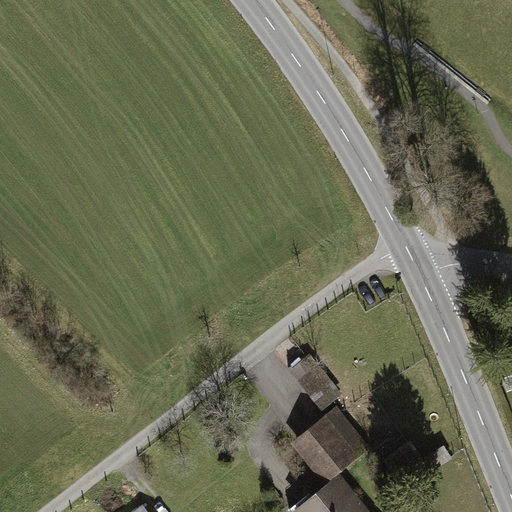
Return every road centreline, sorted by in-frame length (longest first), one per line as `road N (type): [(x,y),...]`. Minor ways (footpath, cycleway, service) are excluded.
road 1 (tertiary): [(511,497),(404,242),(341,128),(255,0)]
road 2 (track): [(404,242),(51,511)]
